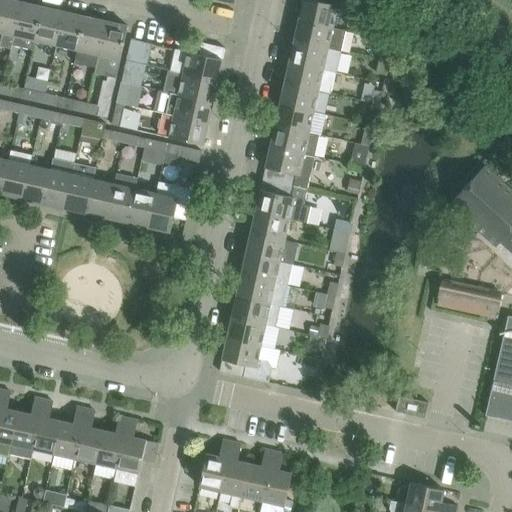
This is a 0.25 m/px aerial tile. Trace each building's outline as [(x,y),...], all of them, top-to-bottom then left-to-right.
[(0,46),(11,49),(11,47),(21,2),(10,0),(0,0),(0,32),(2,33),(0,43),(0,46)] [(303,0),(299,20),(333,27),(337,6),(327,3),(327,0),(303,0)] [(359,0),(344,0),(345,0),(357,11),(364,3),(359,0)] [(21,2),(11,47),(32,52),(35,40),(42,7),(21,2)] [(35,40),(56,45),(64,11),(42,7),(35,40)] [(85,16),(64,11),(56,45),(77,50),(85,16)] [(95,68),(98,55),(106,21),(85,16),(77,50),(74,64),(95,68)] [(344,30),(333,27),(299,20),(294,41),(340,51),(344,30)] [(97,105),(87,103),(85,113),(107,118),(128,26),(106,21),(98,55),(95,68),(94,74),(104,76),(97,105)] [(131,39),(126,60),(145,65),(147,65),(152,44),(131,39)] [(340,51),(294,41),(289,62),(335,72),(340,51)] [(170,71),(217,81),(225,48),(201,42),(199,54),(175,49),(171,69),(170,69),(170,71)] [(383,47),(380,60),(388,62),(391,49),(383,47)] [(126,60),(121,82),(141,86),(145,65),(126,60)] [(385,75),(388,62),(380,60),(377,73),(385,75)] [(284,83),(318,90),(330,93),(335,72),(289,62),(284,83)] [(165,91),(212,102),(217,81),(170,71),(165,91)] [(121,82),(116,103),(125,105),(138,108),(143,87),(141,86),(121,82)] [(284,83),(280,104),(313,112),(318,90),(284,83)] [(1,93),(13,96),(15,87),(3,84),(1,93)] [(212,102),(165,91),(162,91),(160,90),(154,111),(155,111),(165,114),(208,123),(212,102)] [(374,90),(371,103),(379,104),(382,92),(374,90)] [(33,91),(30,100),(43,103),(45,94),(33,91)] [(45,94),(43,103),(55,106),(58,96),(45,94)] [(0,99),(0,108),(19,113),(21,104),(0,99)] [(73,110),(85,113),(87,103),(75,100),(73,110)] [(368,115),(376,117),(379,104),(371,103),(368,115)] [(21,104),(19,113),(40,118),(42,109),(21,104)] [(280,104),(275,125),(309,133),(313,112),(280,104)] [(42,109),(40,118),(52,120),(51,123),(61,126),(61,123),(63,114),(42,109)] [(112,124),(120,126),(123,113),(115,111),(112,124)] [(63,114),(61,123),(82,128),(84,119),(63,114)] [(208,123),(165,114),(158,121),(157,128),(160,135),(203,145),(208,123)] [(84,119),(82,128),(104,132),(104,129),(106,123),(84,119)] [(366,123),(361,144),(369,146),(374,125),(366,123)] [(275,125),(270,146),(316,156),(320,135),(309,133),(275,125)] [(111,140),(123,142),(125,134),(113,131),(111,140)] [(138,136),(125,134),(123,142),(136,145),(138,136)] [(153,149),(165,152),(167,143),(155,140),(153,149)] [(167,143),(165,152),(178,155),(180,146),(167,143)] [(369,146),(361,144),(356,143),(351,164),(356,165),(364,167),(369,146)] [(270,146),(263,179),(308,189),(316,156),(270,146)] [(9,160),(1,194),(22,199),(30,165),(32,154),(11,150),(9,160)] [(0,193),(1,194),(9,160),(0,158),(0,193)] [(43,203),(64,208),(74,164),(53,160),(51,170),(43,203)] [(85,213),(93,179),(95,169),(74,164),(64,208),(85,213)] [(43,203),(51,170),(30,165),(22,199),(43,203)] [(354,173),(362,175),(364,167),(356,165),(354,173)] [(484,166),(449,204),(495,247),(501,241),(505,236),(511,241),(511,191),(484,167),(485,166),(484,166)] [(114,184),(106,218),(127,223),(135,189),(137,177),(116,172),(114,184)] [(358,193),(361,180),(349,177),(346,191),(358,193)] [(85,213),(106,218),(114,184),(93,179),(85,213)] [(263,179),(255,212),(289,219),(305,223),(309,206),(305,205),(308,189),(263,179)] [(159,182),(156,193),(148,227),(170,232),(177,203),(189,206),(193,189),(159,182)] [(127,223),(148,227),(156,193),(135,189),(127,223)] [(255,212),(251,233),(284,240),(289,219),(255,212)] [(352,223),(336,219),(334,230),(341,231),(350,233),(352,223)] [(329,251),(337,252),(345,254),(350,233),(341,231),(334,230),(329,251)] [(284,240),(251,233),(246,254),(280,262),(284,240)] [(342,267),(345,254),(337,252),(334,265),(342,267)] [(246,254),(241,275),(287,285),(291,264),(280,262),(246,254)] [(241,275),(236,296),(279,306),(282,306),(287,285),(241,275)] [(338,283),(330,282),(327,294),(335,296),(338,283)] [(488,291),(483,315),(495,317),(500,293),(488,291)] [(327,294),(324,307),(332,309),(335,296),(327,294)] [(232,317),(265,325),(274,327),(279,306),(236,296),(232,317)] [(30,318),(20,316),(18,326),(28,328),(30,318)] [(511,316),(508,316),(504,331),(499,333),(499,334),(504,333),(485,415),(495,417),(496,414),(498,415),(501,417),(505,419),(508,420),(511,420),(511,316)] [(232,317),(227,338),(261,346),(265,325),(232,317)] [(320,324),(317,336),(326,338),(329,326),(320,324)] [(326,338),(317,336),(310,335),(307,348),(323,351),(326,338)] [(261,346),(227,338),(219,371),(268,382),(272,367),(266,360),(258,358),(261,346)] [(308,378),(305,391),(313,393),(316,380),(308,378)] [(11,392),(2,390),(0,398),(0,454),(9,457),(9,454),(19,411),(7,409),(11,392)] [(424,418),(427,406),(428,402),(398,395),(395,411),(424,418)] [(19,411),(9,454),(30,459),(33,449),(44,399),(34,397),(31,414),(19,411)] [(53,401),(44,399),(33,449),(54,454),(61,421),(49,418),(53,401)] [(54,454),(75,458),(86,409),(76,407),(73,424),(61,421),(54,454)] [(95,411),(86,409),(75,458),(96,463),(103,430),(91,428),(95,411)] [(96,463),(117,468),(128,418),(119,416),(115,433),(103,430),(96,463)] [(137,421),(128,418),(117,468),(138,473),(141,460),(153,463),(158,443),(133,437),(137,421)] [(199,486),(220,491),(232,442),(222,440),(218,457),(194,451),(190,471),(202,474),(201,477),(199,486)] [(242,496),(249,463),(237,461),(241,444),(232,442),(220,491),(232,494),(229,507),(239,509),(242,496)] [(242,496),(263,501),(274,451),(264,449),(261,466),(249,463),(242,496)] [(279,470),(283,453),(274,451),(263,501),(284,506),(292,473),(279,470)] [(379,485),(381,476),(365,472),(363,481),(379,485)] [(411,482),(406,504),(441,511),(456,511),(457,506),(441,502),(443,490),(411,482)] [(45,490),(43,502),(64,507),(67,495),(45,490)] [(73,509),(74,510),(84,511),(87,502),(75,499),(73,509)] [(441,511),(406,504),(390,500),(389,508),(390,511),(441,511)]
